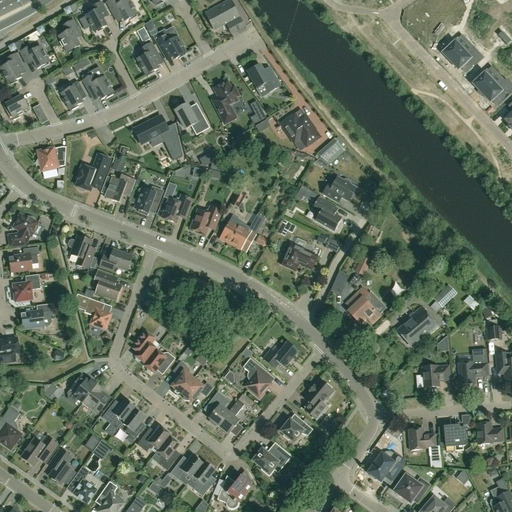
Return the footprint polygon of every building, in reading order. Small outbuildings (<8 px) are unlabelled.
[(119,0),(110,0),(106,2),(113,15),(118,23),(124,20),(125,22),(129,20),(129,21),(130,21),(137,17),(136,16),(137,15),(134,9),(135,8),(133,3),(131,4),(128,0),(125,0),(123,2),(120,1),(119,0)] [(214,30),(239,16),(230,0),(228,0),(205,13),(214,30)] [(109,16),(107,13),(101,2),(90,8),(91,11),(91,14),(85,16),(88,22),(86,22),(89,28),(91,27),(94,33),(95,32),(96,33),(95,33),(96,34),(103,30),(103,29),(102,29),(107,26),(103,19),(109,16)] [(232,34),(245,27),(240,18),(227,25),(231,34),(232,33),(232,34)] [(82,37),(73,20),(62,26),(65,31),(64,34),(59,37),(61,42),(60,43),(62,48),(64,47),(67,53),(68,53),(69,53),(69,54),(77,50),(76,50),(76,49),(80,46),(76,40),(82,37)] [(145,25),(150,33),(156,29),(152,21),(145,25)] [(144,28),(137,31),(143,43),(150,39),(144,28)] [(164,31),(153,37),(156,41),(163,53),(167,61),(173,58),(174,60),(178,58),(179,59),(178,59),(179,60),(186,55),(185,54),(186,53),(183,47),(185,46),(182,41),(180,42),(177,37),(173,29),(166,33),(164,31)] [(502,32),(498,36),(506,45),(510,40),(502,32)] [(22,41),(14,45),(18,53),(20,52),(26,63),(27,66),(33,63),(37,70),(41,67),(42,68),(41,68),(42,69),(49,65),(49,64),(48,64),(49,63),(46,57),(48,56),(45,51),(43,51),(41,46),(35,49),(33,48),(31,46),(26,48),(22,41)] [(455,42),(442,54),(452,64),(455,67),(455,68),(458,70),(460,69),(468,61),(473,67),(483,58),(474,47),(466,54),(455,42)] [(163,64),(158,56),(151,43),(140,49),(143,54),(142,57),(137,60),(140,65),(138,66),(141,71),(143,70),(146,76),(147,75),(147,76),(147,77),(155,73),(155,72),(154,72),(154,71),(158,69),(157,67),(163,64)] [(26,73),(21,65),(16,54),(5,60),(6,63),(5,65),(0,68),(3,73),(1,74),(4,80),(5,79),(9,85),(10,84),(10,85),(10,86),(18,82),(18,81),(17,81),(17,80),(21,78),(20,76),(26,73)] [(85,67),(82,62),(73,67),(76,72),(85,67)] [(269,67),(263,71),(260,65),(248,72),(257,89),(263,85),(268,94),(280,87),(269,67)] [(67,77),(74,73),(71,67),(64,70),(67,77)] [(84,80),(83,81),(94,101),(100,98),(101,100),(105,98),(106,99),(105,99),(106,100),(113,95),(112,94),(113,93),(110,87),(112,86),(109,81),(107,82),(104,77),(99,80),(96,79),(94,75),(91,76),(90,73),(82,77),(84,80)] [(511,85),(506,79),(505,80),(497,87),(484,73),(473,84),(478,91),(479,91),(484,96),(490,103),(491,101),(499,94),(504,100),(511,93),(511,85)] [(78,82),(67,88),(66,91),(61,94),(64,99),(62,100),(65,105),(67,104),(70,110),(71,110),(71,111),(79,107),(79,106),(78,107),(78,106),(82,103),(77,95),(78,93),(82,90),(78,82)] [(212,101),(218,113),(224,125),(236,119),(229,106),(241,100),(239,96),(234,86),(231,88),(227,82),(214,89),(218,98),(212,101)] [(117,93),(125,89),(123,84),(115,87),(117,93)] [(22,96),(19,98),(12,102),(9,96),(0,101),(6,111),(8,110),(12,117),(17,115),(18,116),(23,114),(22,112),(28,109),(28,108),(29,107),(25,99),(25,100),(24,101),(22,96)] [(210,128),(201,113),(194,117),(187,104),(182,107),(181,107),(179,107),(178,108),(177,109),(177,110),(175,111),(185,130),(191,127),(196,136),(210,128)] [(266,117),(262,111),(255,114),(250,117),(253,123),(266,117)] [(313,126),(309,120),(307,122),(306,120),(300,124),(295,116),(292,118),(291,117),(284,122),(285,123),(282,125),(294,142),(300,138),(306,146),(318,138),(311,128),(313,126)] [(137,128),(144,144),(160,136),(169,153),(175,150),(179,158),(183,157),(175,124),(166,128),(160,117),(137,128)] [(343,151),(333,141),(320,152),(329,163),(343,151)] [(42,171),(65,166),(65,157),(62,157),(57,158),(55,156),(53,148),(37,152),(39,158),(35,164),(41,168),(42,171)] [(81,191),(82,191),(84,191),(86,190),(90,192),(92,187),(99,190),(110,160),(98,156),(92,170),(82,166),(77,178),(79,179),(76,187),(77,187),(78,189),(79,190),(81,191)] [(206,158),(200,161),(203,166),(209,163),(206,158)] [(115,160),(111,170),(121,174),(125,164),(115,160)] [(194,168),(192,177),(202,179),(204,170),(194,168)] [(122,176),(120,182),(107,177),(101,193),(106,195),(105,198),(117,202),(120,196),(128,199),(135,181),(122,176)] [(338,204),(341,198),(349,202),(350,200),(351,199),(353,196),(353,194),(356,188),(350,185),(350,184),(350,182),(346,180),(344,180),(344,181),(337,178),(332,187),(328,185),(323,195),(338,204)] [(301,200),(303,196),(313,202),(317,195),(307,189),(302,186),(296,196),(301,200)] [(248,191),(241,187),(232,201),(230,205),(238,209),(248,191)] [(158,204),(163,192),(153,188),(151,192),(142,189),(141,191),(139,190),(137,196),(139,197),(134,209),(139,211),(138,213),(147,216),(153,201),(158,204)] [(184,220),(186,217),(192,200),(182,196),(181,200),(177,199),(175,200),(174,201),(169,199),(162,218),(164,219),(165,220),(167,221),(169,221),(176,223),(178,218),(184,220)] [(338,210),(329,205),(318,199),(312,209),(320,213),(315,221),(334,232),(342,219),(335,215),(338,210)] [(214,231),(215,228),(221,211),(211,208),(210,211),(206,210),(204,211),(203,212),(198,210),(191,229),(205,234),(207,229),(214,231)] [(26,217),(20,214),(13,228),(19,231),(18,235),(8,236),(10,247),(25,245),(30,237),(31,237),(38,223),(36,222),(35,220),(34,219),(32,218),(30,217),(28,217),(26,217)] [(220,239),(227,244),(230,238),(232,239),(236,232),(244,237),(248,230),(238,224),(240,220),(233,216),(220,239)] [(252,232),(248,230),(244,237),(236,232),(232,239),(230,238),(227,244),(241,251),(241,250),(246,253),(257,235),(251,232),(252,232)] [(263,246),(266,239),(259,236),(256,243),(263,246)] [(78,237),(76,242),(72,240),(69,241),(68,245),(69,248),(73,249),(71,255),(79,258),(76,265),(87,269),(88,269),(95,250),(89,248),(92,242),(78,237)] [(364,250),(371,253),(376,243),(369,239),(364,250)] [(312,270),(317,257),(304,250),(304,249),(290,243),(281,264),(289,268),(290,267),(295,269),(298,263),(312,270)] [(13,257),(8,257),(9,265),(10,265),(11,276),(12,276),(11,271),(24,270),(24,271),(32,270),(31,265),(38,264),(37,255),(39,255),(38,248),(23,250),(24,257),(13,258),(13,257)] [(132,257),(122,254),(113,250),(110,258),(103,256),(99,267),(113,272),(115,266),(127,271),(132,257)] [(364,277),(372,259),(363,254),(355,272),(364,277)] [(118,279),(109,276),(98,272),(94,284),(98,286),(96,293),(116,301),(121,287),(116,285),(118,279)] [(340,272),(337,288),(347,290),(350,274),(340,272)] [(40,289),(39,275),(25,277),(26,283),(13,285),(15,303),(33,300),(31,290),(40,289)] [(444,306),(456,294),(448,286),(436,297),(444,306)] [(366,318),(368,320),(372,324),(380,316),(370,306),(371,306),(373,301),(370,297),(363,289),(347,305),(351,310),(348,312),(360,324),(366,318)] [(102,311),(104,305),(77,295),(76,300),(77,307),(86,310),(84,313),(93,316),(90,325),(104,330),(106,329),(111,315),(102,311)] [(148,300),(144,305),(149,308),(153,304),(148,300)] [(474,301),(469,306),(474,311),(480,305),(474,301)] [(52,304),(36,306),(37,313),(25,314),(25,313),(20,314),(21,324),(23,324),(24,332),(24,328),(38,326),(38,328),(44,327),(44,330),(45,330),(44,327),(49,326),(51,323),(51,318),(53,318),(52,304)] [(438,328),(422,308),(404,323),(405,324),(397,331),(410,347),(418,340),(420,342),(438,328)] [(500,328),(486,329),(488,341),(501,339),(500,328)] [(143,366),(156,350),(159,345),(149,338),(151,336),(145,331),(132,348),(137,352),(134,356),(135,357),(135,359),(138,362),(140,361),(144,364),(143,366)] [(106,343),(113,340),(111,334),(104,337),(106,343)] [(448,351),(447,337),(437,345),(438,352),(448,351)] [(0,363),(15,362),(14,353),(19,353),(17,339),(0,340),(0,363)] [(270,351),(263,360),(274,369),(275,368),(274,367),(278,364),(279,363),(284,368),(298,352),(287,343),(277,356),(270,351)] [(188,347),(184,353),(188,356),(193,351),(193,350),(189,347),(188,347)] [(458,364),(459,375),(460,385),(475,384),(474,376),(477,376),(477,377),(488,376),(487,364),(486,349),(471,350),(471,356),(472,363),(458,364)] [(161,364),(168,368),(175,359),(168,353),(163,354),(162,356),(156,350),(143,366),(147,369),(147,371),(150,373),(152,373),(153,374),(161,364)] [(509,354),(495,355),(495,356),(496,356),(497,368),(496,368),(496,376),(504,375),(505,381),(511,380),(511,360),(509,360),(508,355),(509,354)] [(243,368),(249,373),(248,373),(247,374),(247,375),(247,376),(247,377),(247,378),(247,379),(247,380),(248,380),(248,381),(249,381),(250,382),(245,387),(259,398),(270,385),(265,381),(270,375),(250,359),(243,368)] [(171,387),(173,389),(173,390),(174,391),(174,392),(175,393),(176,393),(176,394),(177,394),(178,394),(179,394),(179,393),(181,395),(194,379),(187,374),(189,372),(189,370),(186,368),(187,367),(180,362),(173,372),(179,377),(171,387)] [(448,367),(447,367),(437,368),(437,366),(422,368),(422,370),(421,372),(421,377),(423,378),(424,388),(439,387),(438,380),(442,380),(442,381),(443,381),(443,380),(448,380),(448,381),(449,380),(448,367)] [(82,404),(97,386),(91,382),(90,383),(86,380),(85,380),(81,377),(82,377),(81,376),(69,391),(78,398),(77,400),(82,404)] [(181,395),(183,396),(183,397),(183,398),(183,399),(184,400),(185,401),(186,401),(187,402),(188,402),(189,402),(189,401),(192,403),(199,393),(206,398),(213,388),(207,383),(204,387),(194,379),(181,395)] [(314,386),(314,387),(310,392),(309,392),(304,399),(309,403),(303,410),(317,421),(328,407),(322,402),(325,399),(327,400),(333,392),(331,390),(331,388),(327,385),(325,385),(319,380),(314,386)] [(97,386),(82,404),(88,409),(89,407),(98,414),(110,399),(109,398),(109,399),(105,396),(105,395),(101,392),(102,390),(97,386)] [(253,404),(242,395),(228,412),(217,426),(228,435),(239,421),(234,417),(244,405),(249,409),(253,404)] [(228,412),(223,408),(227,404),(227,402),(219,396),(211,405),(216,409),(208,419),(210,421),(209,422),(215,427),(216,426),(217,426),(228,412)] [(119,419),(124,422),(122,424),(123,424),(135,408),(131,405),(131,403),(128,401),(127,401),(125,400),(116,412),(110,407),(102,418),(111,425),(114,421),(116,423),(119,419)] [(10,408),(0,422),(0,433),(0,434),(1,438),(0,439),(0,442),(10,450),(21,436),(15,432),(16,427),(14,423),(20,414),(10,408)] [(138,413),(134,410),(136,408),(135,408),(123,424),(128,428),(125,432),(130,436),(126,440),(131,444),(140,433),(135,429),(144,418),(143,417),(143,415),(140,413),(138,413)] [(446,447),(454,447),(455,452),(463,451),(463,446),(466,446),(464,426),(463,426),(462,417),(461,417),(461,418),(456,419),(455,417),(449,418),(450,427),(444,428),(446,447)] [(313,430),(298,418),(295,422),(293,423),(290,420),(288,422),(286,420),(278,431),(278,432),(279,431),(285,436),(284,437),(288,441),(289,439),(294,443),(301,434),(307,437),(313,430)] [(493,443),(503,442),(502,429),(495,430),(495,431),(492,431),(491,424),(476,425),(478,445),(493,444),(493,443)] [(157,452),(170,435),(166,432),(166,430),(163,428),(161,428),(160,427),(149,441),(144,436),(136,446),(146,453),(149,449),(150,450),(153,447),(157,451),(156,452),(157,452)] [(439,447),(436,447),(435,435),(427,435),(427,436),(427,437),(424,437),(424,436),(423,429),(408,431),(410,451),(425,450),(425,449),(428,448),(429,457),(440,456),(439,447)] [(170,435),(157,452),(161,456),(159,459),(160,460),(157,464),(166,472),(174,463),(168,458),(179,445),(178,444),(178,442),(175,440),(173,440),(169,437),(170,436),(170,435)] [(43,464),(50,455),(57,445),(47,437),(42,445),(34,440),(21,458),(33,466),(38,460),(43,464)] [(110,452),(112,450),(101,441),(95,448),(102,453),(108,452),(110,452)] [(373,449),(370,453),(378,459),(381,454),(373,449)] [(60,450),(53,460),(48,467),(54,471),(49,477),(60,486),(63,482),(67,485),(76,473),(71,470),(72,469),(67,465),(72,458),(60,450)] [(268,454),(267,454),(262,450),(259,453),(258,454),(259,454),(256,457),(255,458),(256,458),(252,462),(262,469),(261,471),(269,477),(274,471),(273,470),(278,464),(281,466),(286,460),(273,450),(270,454),(268,454)] [(380,482),(382,479),(385,475),(387,475),(389,473),(394,477),(391,481),(391,482),(403,465),(402,460),(394,454),(394,455),(392,454),(390,453),(388,452),(386,453),(384,454),(382,455),(381,454),(378,459),(368,473),(371,475),(371,476),(372,478),(374,479),(376,480),(378,480),(380,482)] [(193,477),(205,462),(204,462),(203,464),(200,461),(199,459),(197,457),(195,457),(193,456),(184,468),(178,464),(170,474),(180,482),(183,478),(184,479),(187,475),(191,479),(193,477)] [(203,497),(211,487),(205,482),(215,470),(213,469),(213,468),(211,466),(209,466),(205,462),(193,477),(198,481),(195,485),(196,486),(193,490),(203,497)] [(82,467),(72,482),(79,486),(73,494),(87,505),(97,490),(83,481),(89,472),(82,467)] [(234,510),(237,509),(238,507),(239,504),(253,486),(251,485),(252,484),(245,471),(233,486),(234,483),(227,477),(217,500),(225,504),(226,507),(228,509),(231,510),(234,510)] [(465,472),(462,472),(456,479),(464,485),(469,480),(465,472)] [(169,476),(162,486),(168,490),(175,479),(169,476)] [(405,476),(394,492),(395,493),(396,495),(397,496),(399,497),(401,498),(403,498),(410,503),(418,492),(423,496),(430,486),(420,478),(416,483),(405,476)] [(511,511),(511,498),(509,492),(502,479),(495,483),(498,487),(502,495),(497,498),(494,500),(491,501),(490,504),(493,508),(492,508),(494,511),(511,511)] [(117,488),(109,482),(101,494),(106,498),(106,500),(97,511),(118,511),(125,504),(115,497),(114,492),(117,488)] [(140,511),(146,504),(137,497),(126,511),(140,511)] [(450,511),(455,507),(446,500),(443,503),(440,503),(434,498),(426,507),(425,506),(419,511),(450,511)]
